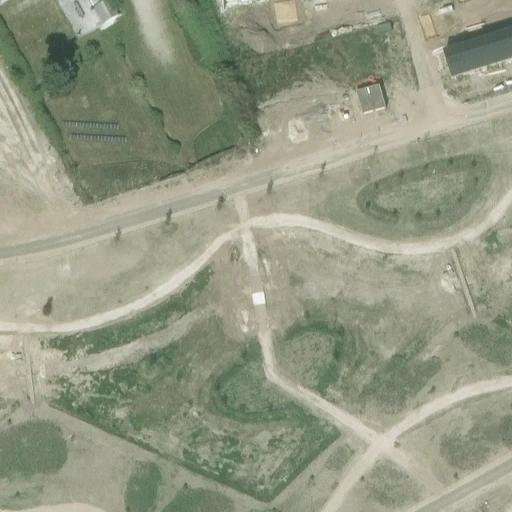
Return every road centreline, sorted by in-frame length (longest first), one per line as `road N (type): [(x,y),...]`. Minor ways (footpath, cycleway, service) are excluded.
road 1 (residential): [(0,236),(179,204),(429,128)]
road 2 (residential): [(429,128),(397,0)]
